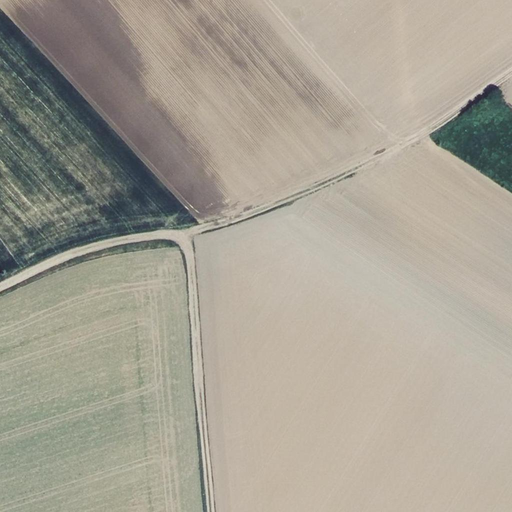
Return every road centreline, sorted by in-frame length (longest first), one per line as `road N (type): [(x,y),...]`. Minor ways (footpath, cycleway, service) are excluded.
road 1 (track): [(0,288),(83,250),(179,231),(210,511)]
road 2 (track): [(511,73),(409,141),(271,204),(179,231)]
